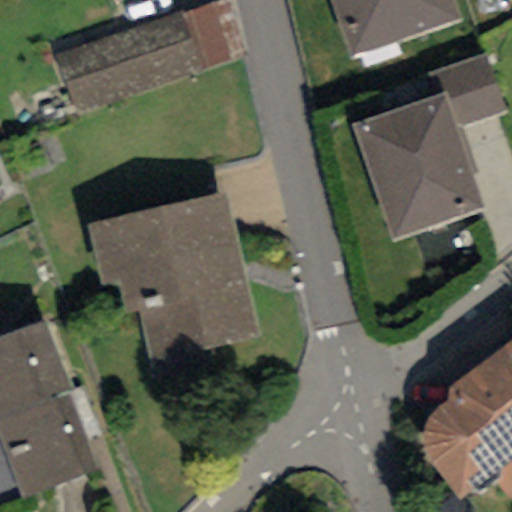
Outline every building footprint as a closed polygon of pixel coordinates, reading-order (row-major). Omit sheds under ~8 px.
[(327,0),(346,56),(459,18),(453,0),(327,0)] [(78,121),(202,79),(181,19),(58,61),(78,121)] [(426,74),(434,97),(444,94),(455,129),(505,112),(485,54),(426,74)] [(434,97),(350,126),(390,242),(483,211),(455,129),(444,94),(434,97)] [(122,315),(137,312),(147,361),(256,338),(227,199),(87,227),(99,286),(115,282),(122,315)] [(41,325),(0,341),(0,449),(20,500),(98,469),(41,325)] [(511,340),(444,392),(450,401),(440,406),(433,411),(427,417),(424,425),(423,440),(425,455),(430,464),(460,501),(470,491),(475,498),(495,483),(509,498),(511,496),(511,340)]
